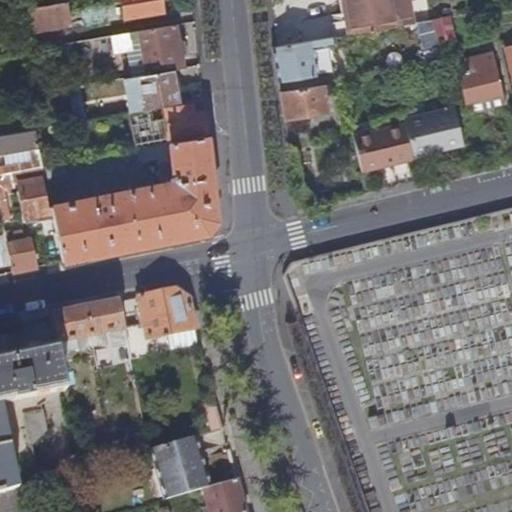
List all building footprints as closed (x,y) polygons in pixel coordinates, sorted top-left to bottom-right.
[(121,0),(124,18),(162,12),(160,0),(121,0)] [(395,27),(390,0),(347,0),(348,5),(343,6),(345,21),(334,23),(336,37),(353,33),(395,27)] [(59,44),(57,29),(71,26),(66,2),(39,7),(27,9),(33,49),(59,44)] [(183,68),(176,25),(140,31),(141,38),(145,61),(146,75),(173,70),(183,68)] [(133,49),(132,39),(131,32),(111,35),(114,53),(133,49)] [(145,61),(141,38),(141,37),(132,39),(133,49),(135,62),(145,61)] [(318,75),(314,48),(331,45),(329,38),(277,46),(273,47),(278,82),(318,75)] [(496,64),(494,53),(458,61),(461,71),(496,64)] [(444,64),(411,69),(413,78),(445,72),(444,64)] [(496,64),(461,71),(467,103),(502,95),(496,64)] [(178,103),(173,70),(146,75),(138,76),(145,110),(150,108),(178,103)] [(145,110),(138,76),(127,78),(133,111),(145,110)] [(326,111),(322,84),(280,91),(284,118),(326,111)] [(169,138),(205,130),(204,113),(193,114),(191,105),(164,110),(165,119),(153,120),(150,108),(145,110),(128,112),(134,145),(169,138)] [(454,106),(404,119),(405,123),(413,156),(463,144),(454,106)] [(405,123),(353,136),(361,171),(413,159),(413,156),(405,123)] [(0,153),(38,147),(35,129),(0,134),(0,153)] [(214,214),(206,135),(138,148),(140,162),(155,159),(154,154),(170,150),(174,182),(56,206),(52,185),(72,181),(67,162),(42,167),(51,207),(52,213),(61,263),(127,249),(202,233),(205,232),(207,231),(215,220),(215,219),(214,214)] [(52,213),(51,207),(46,208),(40,178),(17,183),(24,219),(36,217),(52,213)] [(37,223),(36,217),(24,219),(25,225),(37,223)] [(35,268),(29,239),(5,244),(11,273),(35,268)] [(191,331),(195,331),(186,299),(171,292),(136,299),(141,325),(122,329),(125,342),(129,362),(150,358),(146,340),(164,337),(191,331)] [(125,342),(122,329),(117,302),(83,309),(91,349),(125,342)] [(91,349),(83,309),(49,316),(54,345),(74,341),(77,352),(91,349)] [(195,348),(191,331),(164,337),(168,353),(195,348)] [(63,391),(55,346),(40,349),(0,356),(0,495),(23,488),(37,483),(29,447),(46,434),(41,407),(37,408),(35,396),(49,394),(63,391)] [(147,449),(144,435),(134,437),(137,451),(147,449)] [(164,501),(200,491),(206,489),(192,438),(150,450),(164,501)] [(244,511),(235,481),(206,489),(200,491),(206,511),(244,511)] [(29,511),(23,488),(0,495),(0,511),(29,511)]
